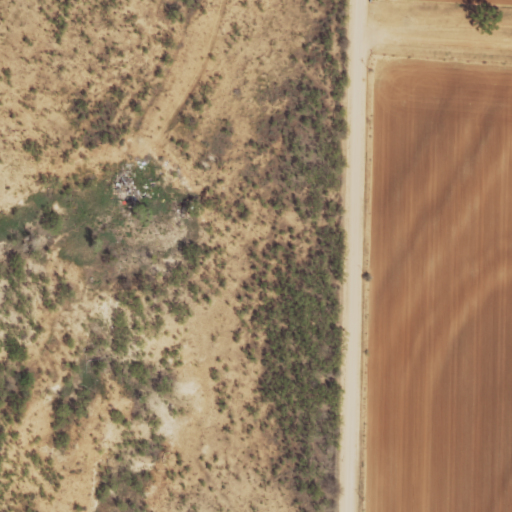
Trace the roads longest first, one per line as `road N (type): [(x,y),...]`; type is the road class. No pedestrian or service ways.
road 1 (residential): [(349,511),(360,0)]
road 2 (track): [(211,511),(179,423),(108,369),(64,416),(21,483),(0,497)]
road 3 (track): [(511,37),(360,31)]
